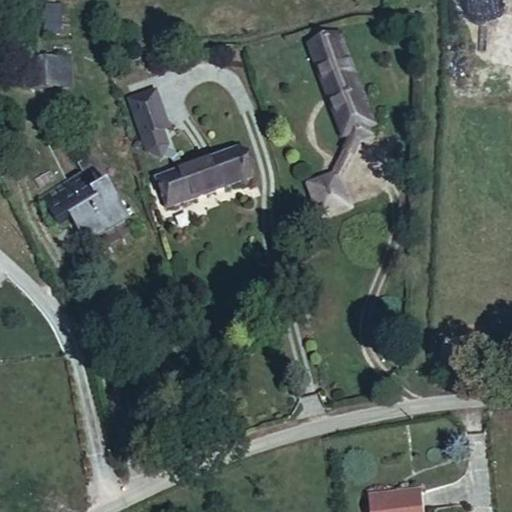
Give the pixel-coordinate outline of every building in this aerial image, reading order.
[(60,31),(62,6),(44,5),(42,30),(60,31)] [(375,140),(337,48),(305,61),(349,151),(375,140)] [(71,88),(71,55),(29,55),(29,88),(71,88)] [(166,139),(152,100),(126,109),(136,138),(155,131),(159,141),(166,139)] [(164,157),(159,141),(155,131),(136,138),(144,162),(158,169),(164,157)] [(252,195),(241,163),(154,189),(164,221),(252,195)] [(132,226),(112,189),(89,202),(79,185),(33,210),(49,241),(70,231),(83,253),(132,226)] [(343,237),(338,201),(309,205),(313,241),(343,237)] [(421,511),(421,493),(367,497),(367,511),(421,511)]
